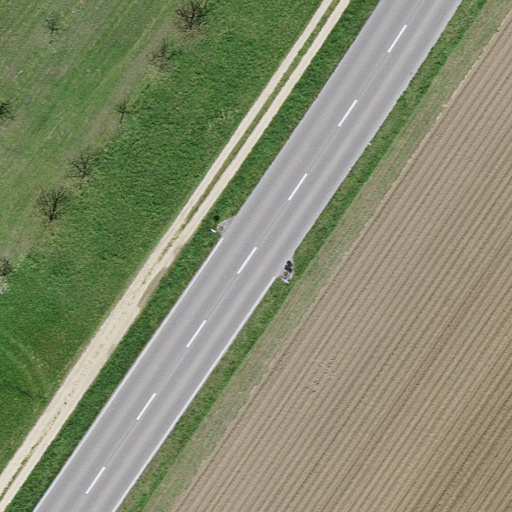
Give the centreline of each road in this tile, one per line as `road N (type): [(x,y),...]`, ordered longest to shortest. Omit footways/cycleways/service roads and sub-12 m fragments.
road 1 (secondary): [(418,0),(72,511)]
road 2 (track): [(0,501),(334,0)]
